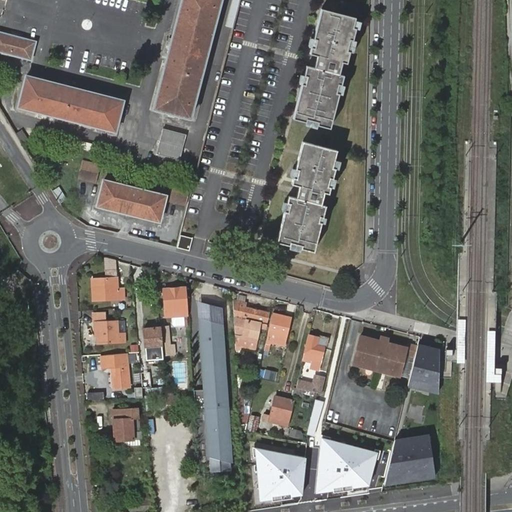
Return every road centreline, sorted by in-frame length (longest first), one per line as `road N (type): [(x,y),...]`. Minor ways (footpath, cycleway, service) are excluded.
road 1 (tertiary): [(392,0),(385,268),(368,295),(322,298),(70,238)]
road 2 (tertiary): [(53,261),(78,511)]
road 3 (unknown): [(130,142),(25,117),(14,99),(19,73)]
